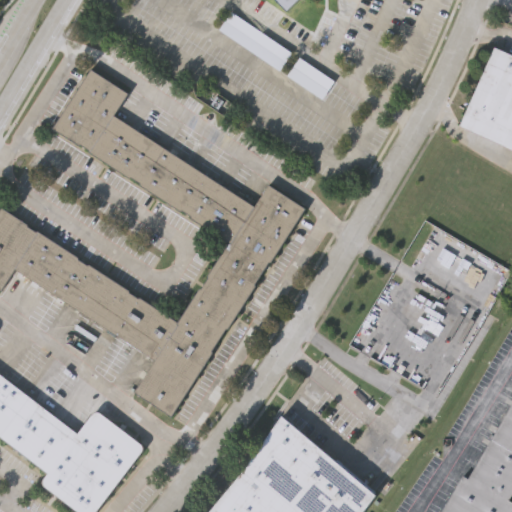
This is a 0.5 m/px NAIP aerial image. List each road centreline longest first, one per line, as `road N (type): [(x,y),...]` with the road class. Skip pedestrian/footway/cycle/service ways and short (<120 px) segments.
road 1 (residential): [(163,511),(299,327),(401,157),(475,0)]
road 2 (secondary): [(0,117),(68,0)]
